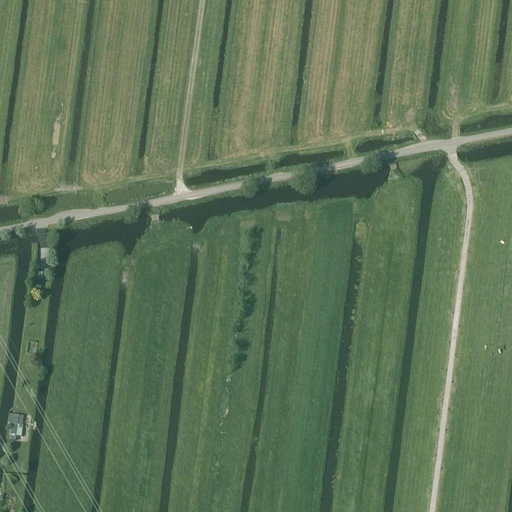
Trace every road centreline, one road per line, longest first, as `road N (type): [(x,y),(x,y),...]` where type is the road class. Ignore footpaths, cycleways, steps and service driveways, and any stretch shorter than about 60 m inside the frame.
road 1 (unclassified): [(0,230),(511,131)]
road 2 (track): [(0,198),(398,128),(415,130),(427,147)]
road 3 (track): [(431,511),(469,205),(445,144)]
